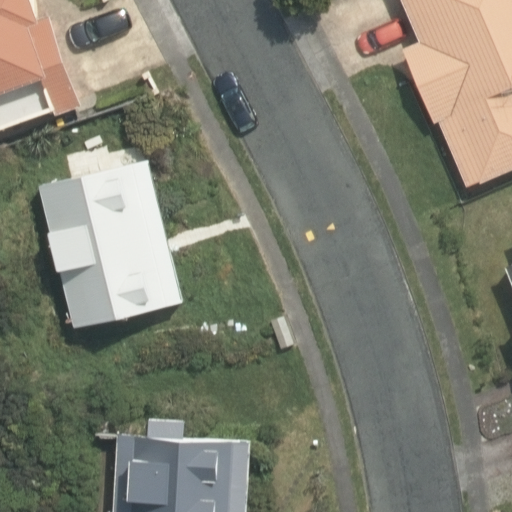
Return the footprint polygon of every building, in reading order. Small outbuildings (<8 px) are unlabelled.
[(0,0),(0,118),(58,96),(18,0),(0,0)] [(511,0),(402,0),(417,37),(403,43),(457,183),(511,161),(511,0)] [(185,296),(143,139),(25,170),(55,279),(63,277),(76,325),(185,296)] [(511,251),(507,253),(511,268),(511,309),(502,313),(511,342),(511,251)] [(244,511),(251,414),(108,405),(100,511),(244,511)]
